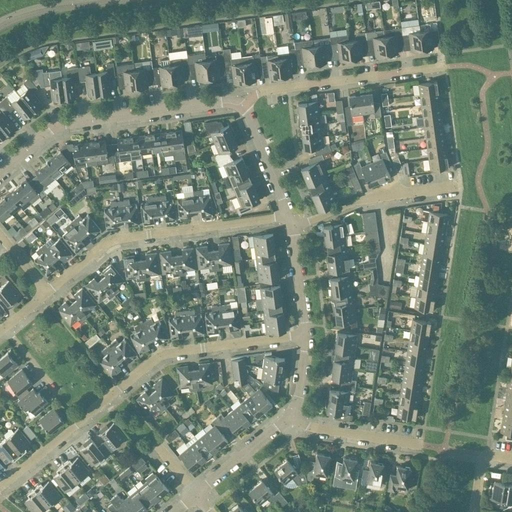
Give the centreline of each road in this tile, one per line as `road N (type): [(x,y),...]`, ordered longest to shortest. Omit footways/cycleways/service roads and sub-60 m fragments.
road 1 (residential): [(0,487),(163,354),(304,334)]
road 2 (residential): [(46,292),(116,239),(288,215)]
road 3 (residential): [(0,172),(68,121),(243,105)]
road 4 (residential): [(243,105),(257,92),(445,67)]
road 5 (residential): [(291,227),(387,191),(454,187),(453,198)]
road 6 (residential): [(423,446),(288,418)]
road 7 (residential): [(195,495),(288,418)]
